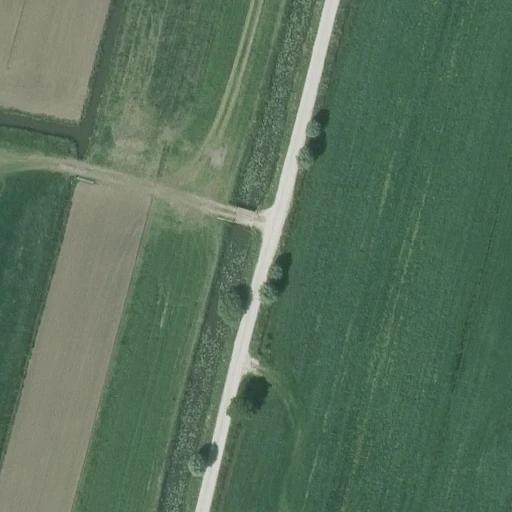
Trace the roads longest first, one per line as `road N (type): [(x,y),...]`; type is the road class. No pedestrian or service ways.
road 1 (unclassified): [(205,511),(333,0)]
road 2 (track): [(277,225),(58,165)]
